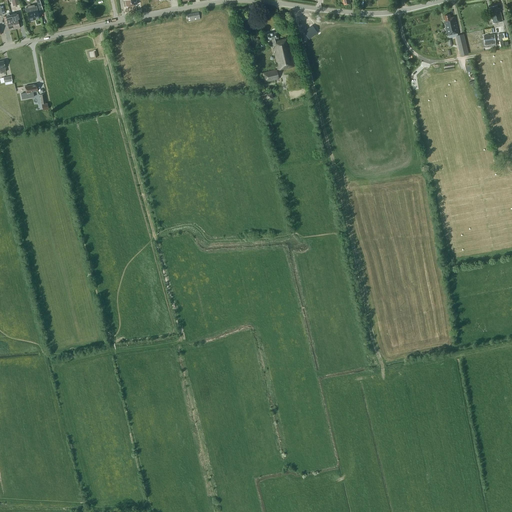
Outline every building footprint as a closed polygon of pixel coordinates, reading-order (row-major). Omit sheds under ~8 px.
[(36,0),(39,10),(46,8),(43,0),(36,0)] [(28,8),(27,7),(25,8),(25,9),(25,10),(27,12),(29,21),(36,20),(36,19),(40,18),(37,6),(35,6),(34,4),(28,6),(28,8)] [(491,6),(493,12),(490,13),(491,16),(492,16),(493,23),(503,21),(500,8),(498,8),(497,5),(491,6)] [(19,12),(11,14),(15,29),(20,27),(18,20),(20,19),(19,12)] [(200,19),(199,12),(187,14),(188,21),(200,19)] [(9,30),(15,29),(11,14),(4,16),(5,23),(7,22),(9,30)] [(447,35),(458,32),(459,32),(456,16),(451,17),(450,14),(444,15),(446,21),(445,22),(446,25),(445,25),(447,35)] [(316,31),(311,25),(303,31),(307,37),(316,31)] [(294,66),(295,66),(289,38),(278,40),(277,37),(278,37),(277,32),(265,34),(267,40),(271,39),(272,46),(277,69),(276,70),(263,73),(265,82),(279,79),(277,72),(278,70),(294,66)] [(458,35),(463,56),(469,54),(464,34),(458,35)] [(497,48),(495,34),(484,36),(486,47),(493,46),(494,49),(497,48)] [(13,83),(11,75),(3,77),(4,82),(5,82),(6,85),(13,83)] [(31,95),(30,92),(38,91),(36,84),(25,86),(27,93),(27,96),(28,96),(30,96),(31,95)] [(261,100),(272,98),(271,92),(260,94),(261,100)]
